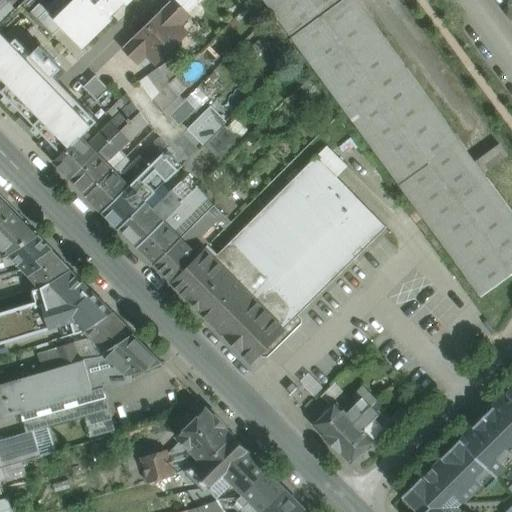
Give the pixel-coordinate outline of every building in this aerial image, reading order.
[(5,0),(0,5),(0,26),(20,7),(12,0),(5,0)] [(63,0),(62,2),(65,5),(54,15),(51,12),(50,14),(68,33),(83,48),(132,0),(63,0)] [(172,0),(139,33),(139,32),(124,47),(138,62),(146,53),(156,63),(186,33),(179,25),(188,16),(187,15),(198,3),(198,0),(172,0)] [(264,0),(293,39),(345,0),(264,0)] [(356,0),(345,0),(293,39),(398,182),(402,180),(403,181),(459,140),(356,0)] [(92,125),(11,43),(6,48),(0,41),(0,74),(70,147),(92,125)] [(171,60),(139,82),(152,100),(181,71),(171,60)] [(168,85),(152,100),(163,114),(179,98),(168,85)] [(126,93),(108,111),(113,116),(131,99),(126,93)] [(187,100),(170,116),(179,126),(196,111),(187,100)] [(133,103),(113,122),(121,130),(127,124),(130,122),(134,118),(140,112),(133,103)] [(181,129),(197,146),(223,120),(207,104),(181,129)] [(145,118),(140,112),(134,118),(139,122),(145,118)] [(113,122),(89,144),(98,152),(98,153),(112,139),(121,131),(121,130),(113,122)] [(137,128),(130,122),(127,124),(134,131),(137,128)] [(134,131),(127,124),(121,131),(130,140),(136,134),(134,131)] [(223,127),(203,147),(217,161),(237,141),(223,127)] [(130,140),(121,131),(112,139),(122,149),(130,140)] [(82,137),(55,163),(70,179),(98,152),(89,144),(82,137)] [(112,139),(98,153),(108,162),(122,149),(112,139)] [(161,139),(147,152),(146,151),(142,155),(151,165),(168,148),(161,139)] [(499,144),(475,162),(459,140),(403,181),(402,180),(398,182),(416,206),(407,212),(415,223),(424,217),(482,296),(511,273),(511,212),(483,173),(507,156),(499,144)] [(168,148),(151,165),(161,174),(176,159),(168,148)] [(98,152),(70,179),(87,196),(114,169),(108,162),(98,153),(98,152)] [(142,155),(121,176),(130,185),(151,165),(142,155)] [(316,157),(218,255),(208,245),(204,249),(205,249),(244,289),(284,329),(386,228),(316,157)] [(161,174),(151,165),(130,185),(146,202),(147,203),(166,183),(159,176),(161,174)] [(114,169),(87,196),(103,212),(130,185),(121,176),(114,169)] [(187,177),(174,190),(185,200),(198,186),(187,177)] [(273,179),(233,218),(239,224),(279,186),(273,179)] [(130,185),(103,212),(119,229),(146,202),(130,185)] [(198,186),(185,200),(195,210),(208,198),(198,186)] [(174,190),(154,210),(165,221),(185,200),(174,190)] [(0,197),(0,216),(10,208),(0,197)] [(175,231),(181,237),(195,224),(214,204),(208,198),(195,210),(175,231)] [(185,200),(165,221),(175,231),(195,210),(185,200)] [(146,202),(119,229),(138,247),(165,221),(154,210),(147,203),(146,202)] [(214,204),(195,224),(204,233),(223,215),(214,204)] [(38,236),(10,208),(0,216),(0,242),(5,248),(10,253),(37,236),(38,236)] [(165,221),(138,247),(155,265),(182,238),(181,237),(175,231),(165,221)] [(195,224),(181,237),(182,238),(191,247),(204,233),(195,224)] [(37,236),(10,253),(24,267),(31,274),(42,266),(37,259),(51,250),(38,236),(37,236)] [(182,238),(155,265),(172,282),(198,255),(191,247),(182,238)] [(212,322),(244,289),(205,249),(204,249),(198,255),(172,282),(212,322)] [(51,250),(37,259),(42,266),(31,274),(41,287),(71,270),(51,250)] [(24,267),(10,253),(0,259),(0,262),(8,272),(19,269),(24,267)] [(15,295),(41,287),(31,274),(24,267),(19,269),(27,280),(11,286),(15,295)] [(11,286),(27,280),(19,269),(8,272),(11,286)] [(92,292),(71,270),(41,287),(63,310),(92,292)] [(8,272),(0,274),(0,299),(15,295),(11,286),(8,272)] [(244,289),(212,322),(251,362),(284,329),(244,289)] [(92,292),(63,310),(72,318),(84,331),(113,313),(92,292)] [(15,295),(0,299),(0,304),(8,327),(24,321),(19,306),(15,295)] [(28,320),(31,319),(29,313),(33,312),(34,310),(46,306),(49,314),(52,313),(48,300),(19,306),(25,321),(28,320)] [(34,310),(33,312),(29,313),(31,319),(49,314),(46,306),(34,310)] [(72,318),(63,310),(52,313),(55,323),(72,318)] [(55,323),(52,313),(49,314),(31,319),(28,320),(31,332),(56,325),(55,323)] [(113,313),(84,331),(105,352),(106,354),(135,336),(113,313)] [(135,336),(106,354),(127,375),(128,375),(144,370),(161,362),(161,363),(161,362),(135,336)] [(64,367),(82,361),(74,343),(56,348),(56,349),(64,367)] [(0,384),(64,367),(56,349),(37,354),(38,359),(0,370),(0,384)] [(105,352),(100,357),(84,360),(84,361),(93,390),(104,387),(130,380),(128,375),(127,375),(106,354),(105,352)] [(80,394),(93,390),(84,361),(82,361),(64,367),(0,384),(0,416),(22,410),(32,407),(35,419),(83,406),(80,394)] [(379,379),(368,368),(354,381),(365,393),(379,379)] [(365,393),(346,411),(356,421),(371,406),(389,389),(379,379),(365,393)] [(83,406),(35,419),(32,407),(22,410),(28,433),(85,416),(91,437),(115,430),(104,387),(93,390),(80,394),(83,406)] [(511,400),(499,412),(494,406),(483,416),(511,445),(511,398),(506,393),(505,393),(511,400)] [(337,401),(313,425),(332,444),(356,421),(346,411),(337,401)] [(371,406),(356,421),(364,429),(379,414),(371,406)] [(206,408),(177,436),(177,437),(181,440),(168,454),(167,450),(141,458),(148,482),(177,474),(193,467),(208,459),(233,435),(206,408)] [(407,421),(398,412),(382,428),(391,437),(407,421)] [(511,445),(483,416),(473,426),(478,432),(466,444),(460,438),(460,439),(497,477),(498,476),(497,475),(507,466),(502,461),(511,451),(511,445)] [(332,444),(350,463),(373,439),(364,429),(356,421),(332,444)] [(33,432),(0,441),(0,461),(2,468),(3,468),(41,457),(38,449),(33,432)] [(249,451),(233,435),(208,459),(193,467),(212,486),(224,475),(249,451)] [(442,457),(422,477),(406,492),(407,494),(417,503),(415,505),(414,505),(413,506),(419,511),(426,511),(433,506),(450,489),(464,502),(483,484),(480,481),(490,471),(496,478),(497,477),(460,439),(442,457)] [(50,445),(38,449),(41,457),(52,453),(50,445)] [(267,470),(249,451),(224,475),(243,494),(267,470)] [(284,488),(267,470),(243,494),(260,511),(284,488)] [(209,488),(189,491),(199,507),(217,500),(209,488)] [(302,511),(306,509),(284,488),(260,511),(302,511)] [(8,498),(0,500),(0,511),(12,509),(8,498)] [(224,511),(217,500),(199,507),(202,511),(224,511)]
